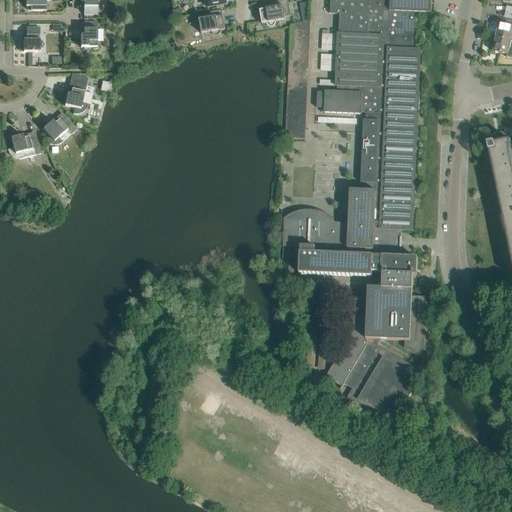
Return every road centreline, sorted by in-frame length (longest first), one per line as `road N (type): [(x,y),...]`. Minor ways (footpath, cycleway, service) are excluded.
road 1 (residential): [(496,371),(452,255),(461,97)]
road 2 (unknown): [(241,394),(432,511)]
